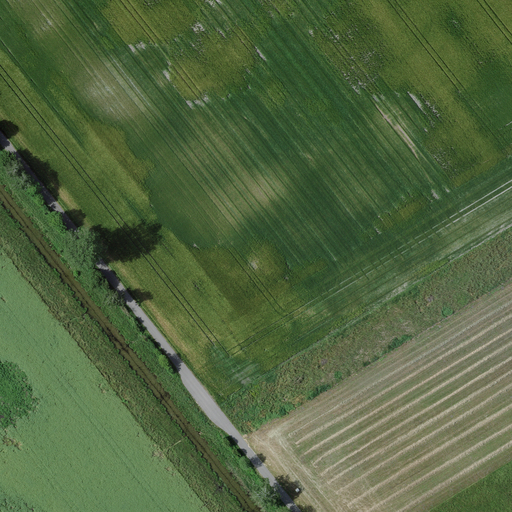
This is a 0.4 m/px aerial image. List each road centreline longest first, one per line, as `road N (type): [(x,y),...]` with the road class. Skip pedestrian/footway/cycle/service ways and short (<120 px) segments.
road 1 (unclassified): [(290,511),(0,143)]
road 2 (track): [(213,413),(511,233)]
